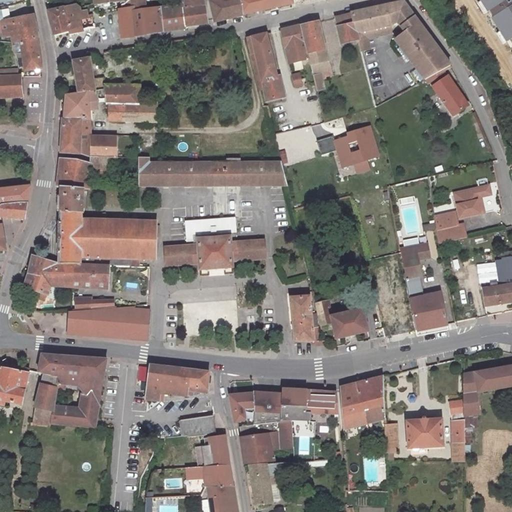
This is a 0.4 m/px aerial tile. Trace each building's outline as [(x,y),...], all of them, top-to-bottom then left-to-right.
[(137,14),(150,13),(147,0),(135,0),(129,7),(126,8),(127,13),(124,13),(128,42),(141,40),(137,14)] [(220,25),(249,19),(245,2),(244,0),(241,0),(216,6),(220,25)] [(299,8),(297,0),(253,0),(245,2),(249,19),(299,8)] [(495,16),(493,17),(508,40),(511,36),(511,0),(481,0),(488,10),(491,8),(495,16)] [(186,4),(187,8),(191,30),(212,27),(208,1),(186,4)] [(0,9),(3,22),(18,19),(16,7),(10,8),(0,9)] [(187,8),(166,11),(170,36),(191,33),(191,30),(187,8)] [(416,19),(407,8),(357,18),(361,34),(390,27),(394,26),(401,24),(408,22),(416,19)] [(76,35),(99,30),(96,18),(92,20),(90,13),(71,16),(69,11),(54,14),(60,39),(76,35)] [(170,36),(166,11),(150,13),(137,14),(141,40),(170,36)] [(33,16),(18,19),(3,22),(6,37),(12,37),(14,43),(18,43),(23,43),(38,41),(38,38),(34,20),(33,16)] [(361,34),(357,18),(340,22),(346,48),(363,44),(361,34)] [(456,72),(451,63),(416,19),(408,22),(411,26),(405,31),(410,36),(399,44),(410,57),(407,60),(411,66),(414,63),(430,84),(432,84),(448,76),(456,72)] [(408,22),(401,24),(405,31),(411,26),(408,22)] [(324,26),(307,30),(315,62),(316,68),(327,65),(324,54),(330,53),(324,26)] [(390,27),(361,34),(363,44),(370,42),(370,40),(392,34),(390,27)] [(104,29),(99,30),(76,35),(80,53),(99,48),(98,42),(107,41),(104,29)] [(315,62),(307,30),(286,35),(293,67),(315,62)] [(80,53),(76,35),(60,39),(62,47),(65,56),(80,53)] [(267,85),(269,94),(268,94),(270,105),(276,103),(288,101),(284,81),(282,82),(271,38),(262,40),(262,39),(256,41),(251,42),(255,58),(259,57),(264,77),(267,85)] [(38,41),(23,43),(25,54),(41,52),(38,41)] [(363,44),(365,53),(373,51),(370,42),(363,44)] [(41,52),(25,54),(18,54),(19,59),(24,59),(26,71),(43,69),(42,61),(41,52)] [(126,61),(139,59),(138,52),(125,54),(126,61)] [(316,68),(318,78),(326,76),(326,79),(329,78),(329,82),(337,80),(330,53),(324,54),(327,65),(316,68)] [(259,57),(255,58),(260,78),(264,77),(259,57)] [(82,97),(101,94),(96,61),(79,66),(82,97)] [(326,76),(318,78),(321,93),(329,91),(327,82),(329,82),(329,78),(326,79),(326,76)] [(448,76),(432,84),(458,120),(473,110),(448,76)] [(21,77),(18,78),(0,78),(0,98),(21,97),(22,97),(22,87),(21,77)] [(303,78),(296,79),(299,91),(306,89),(303,78)] [(146,92),(109,90),(111,108),(114,108),(132,109),(145,109),(146,92)] [(69,121),(95,121),(95,113),(97,113),(97,108),(102,108),(101,94),(82,97),(71,98),(69,121)] [(132,109),(114,108),(115,124),(131,125),(132,109)] [(132,109),(131,125),(144,125),(145,109),(132,109)] [(163,109),(145,109),(144,125),(163,126),(163,109)] [(446,128),(454,123),(451,119),(443,124),(446,128)] [(95,159),(95,140),(95,121),(69,121),(67,122),(65,155),(95,159)] [(367,160),(379,157),(371,126),(317,141),(321,156),(333,152),(341,179),(370,171),(367,160)] [(123,141),(95,140),(95,159),(95,161),(112,161),(122,162),(123,141)] [(112,161),(95,161),(94,166),(79,164),(65,164),(61,189),(84,190),(95,189),(95,177),(112,177),(112,161)] [(141,189),(216,189),(226,189),(235,190),(244,190),(290,190),(285,166),(244,167),(244,164),(229,164),(229,168),(152,168),(151,162),(142,162),(141,189)] [(9,190),(0,190),(0,209),(27,207),(30,187),(9,190)] [(83,214),(84,190),(61,189),(59,265),(109,267),(130,268),(131,260),(139,260),(155,261),(156,239),(156,224),(81,222),(81,214),(83,214)] [(496,190),(461,197),(466,222),(491,217),(488,201),(498,199),(496,190)] [(24,222),(27,207),(0,209),(0,219),(0,220),(24,222)] [(442,250),(470,243),(467,229),(462,231),(458,217),(437,222),(442,250)] [(405,274),(422,271),(420,258),(432,256),(430,243),(420,245),(419,237),(404,239),(405,248),(401,249),(402,257),(405,274)] [(235,264),(268,262),(267,244),(233,246),(233,239),(200,242),(201,249),(168,251),(168,269),(201,267),(202,274),(217,272),(235,271),(235,264)] [(511,257),(504,259),(505,265),(498,266),(504,291),(485,295),(488,312),(511,308),(511,257)] [(108,288),(109,267),(59,265),(36,258),(33,270),(25,296),(41,302),(43,297),(49,299),(50,299),(55,284),(108,288)] [(422,271),(405,274),(409,298),(421,296),(419,285),(424,284),(422,271)] [(440,292),(421,296),(409,298),(415,331),(446,325),(440,292)] [(295,346),(314,345),(317,345),(315,338),(320,337),(318,328),(314,328),(310,296),(291,297),(292,316),(295,346)] [(75,308),(91,307),(90,299),(76,300),(75,308)] [(317,307),(322,329),(334,327),(338,344),(352,341),(370,337),(366,314),(333,320),(330,305),(317,307)] [(129,309),(70,312),(68,334),(147,340),(148,310),(129,309)] [(446,325),(415,331),(416,336),(424,334),(441,331),(447,329),(446,325)] [(36,376),(42,377),(55,382),(55,387),(62,388),(74,390),(79,362),(56,359),(41,358),(36,376)] [(89,363),(79,362),(74,390),(81,396),(98,399),(104,364),(89,363)] [(11,370),(0,367),(0,403),(19,408),(27,373),(11,370)] [(206,390),(209,377),(189,374),(148,369),(146,385),(145,390),(144,403),(159,404),(159,397),(186,400),(187,391),(206,393),(206,390)] [(511,369),(463,378),(463,405),(463,433),(475,431),(474,418),(478,418),(475,396),(492,393),(511,388),(511,369)] [(345,428),(387,416),(385,375),(357,383),(342,387),(345,428)] [(48,429),(49,427),(51,410),(54,392),(55,387),(55,382),(42,377),(29,427),(48,429)] [(140,396),(140,385),(133,385),(132,396),(140,396)] [(293,411),(310,412),(339,413),(337,392),(325,390),(309,390),(296,389),(285,388),(285,393),(282,421),(293,420),(293,411)] [(256,404),(255,391),(231,395),(231,403),(233,411),(235,420),(247,418),(246,406),(256,404)] [(255,391),(256,404),(246,406),(247,418),(249,424),(282,421),(285,393),(274,392),(260,391),(255,391)] [(61,393),(54,392),(51,410),(58,411),(61,393)] [(78,413),(58,411),(51,410),(49,427),(93,432),(96,413),(98,399),(81,396),(78,413)] [(462,465),(462,450),(463,433),(463,405),(448,408),(450,417),(450,425),(452,464),(462,465)] [(293,420),(310,420),(310,412),(293,411),(293,420)] [(214,417),(178,421),(180,431),(180,436),(215,434),(214,417)] [(410,420),(411,445),(445,443),(444,419),(410,420)] [(282,421),(249,424),(246,424),(241,425),(241,437),(240,437),(244,461),(283,458),(283,446),(295,445),(294,432),(293,420),(282,421)] [(388,451),(400,450),(399,423),(388,423),(388,451)] [(195,452),(197,471),(226,469),(224,453),(222,440),(206,441),(207,451),(195,452)] [(326,452),(326,464),(340,463),(339,451),(326,452)] [(287,470),(287,466),(280,467),(248,469),(250,485),(254,508),(270,507),(269,505),(275,505),(278,502),(274,476),(284,475),(284,470),(287,470)] [(226,469),(197,471),(186,472),(187,482),(201,481),(202,491),(229,490),(228,479),(226,469)] [(232,490),(229,490),(202,491),(201,494),(205,493),(209,511),(233,511),(232,502),(234,502),(232,490)]
